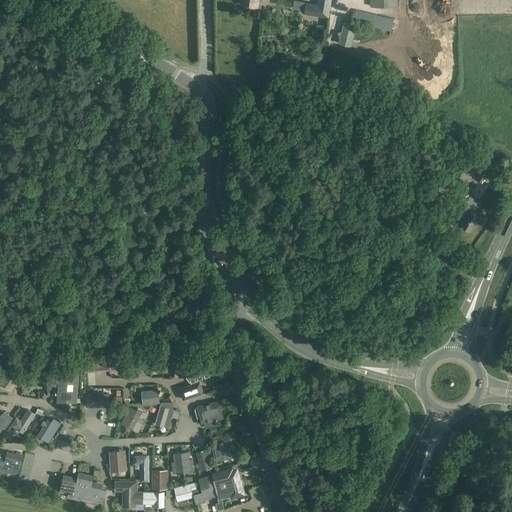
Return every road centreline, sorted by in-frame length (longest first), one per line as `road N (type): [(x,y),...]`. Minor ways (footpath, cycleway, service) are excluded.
road 1 (tertiary): [(253,304),(218,260),(205,224),(208,101),(197,89)]
road 2 (tertiary): [(417,377),(322,358),(253,304)]
road 3 (tertiary): [(197,89),(58,0)]
road 4 (tertiary): [(460,351),(475,297),(511,222)]
road 5 (residential): [(93,450),(181,437),(187,406)]
